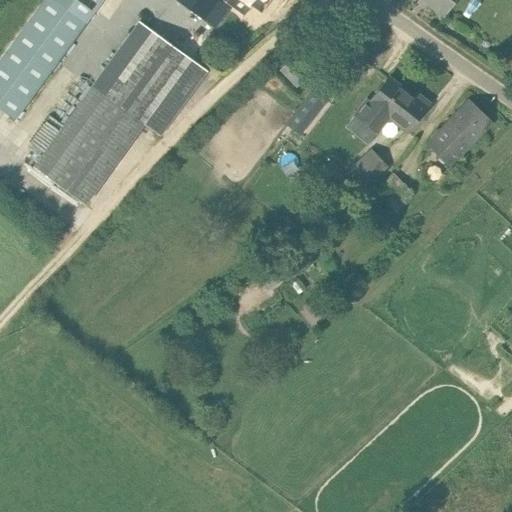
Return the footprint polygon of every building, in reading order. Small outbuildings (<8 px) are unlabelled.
[(42,0),(0,58),(0,109),(14,119),(72,40),(101,0),(42,0)] [(178,0),(204,19),(215,27),(230,7),(251,23),(263,6),(254,0),(178,0)] [(454,0),(420,0),(443,16),(454,0)] [(92,86),(33,167),(85,205),(144,124),(160,136),(207,71),(181,51),(153,31),(140,21),(92,86)] [(296,88),(307,76),(290,59),(279,70),(296,88)] [(324,71),(287,119),(302,130),(339,82),(324,71)] [(368,101),(356,116),(376,132),(388,117),(391,120),(407,133),(428,107),(389,76),(368,101)] [(441,197),(459,178),(448,168),(470,145),(446,122),(406,164),(441,197)] [(350,168),(366,186),(387,166),(370,148),(350,168)] [(276,264),(288,279),(312,261),(300,245),(276,264)] [(210,441),(226,424),(221,419),(205,435),(210,441)] [(511,430),(499,443),(511,456),(511,430)]
